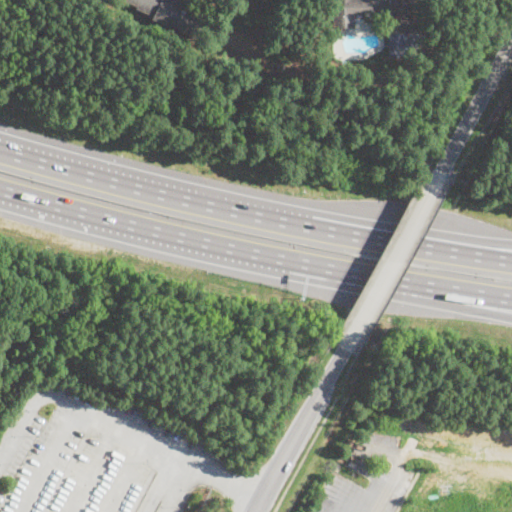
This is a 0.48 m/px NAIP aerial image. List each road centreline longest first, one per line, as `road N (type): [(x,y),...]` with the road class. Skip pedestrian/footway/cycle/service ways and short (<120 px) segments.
road 1 (motorway): [(511,259),(253,211),(0,147)]
road 2 (motorway): [(131,224),(308,264),(511,292)]
road 3 (tertiary): [(348,340),(254,511)]
road 4 (tertiary): [(348,340),(441,170)]
road 5 (motorway): [(511,243),(360,233)]
road 6 (tertiary): [(511,39),(441,170)]
road 7 (motorway): [(0,187),(131,224)]
